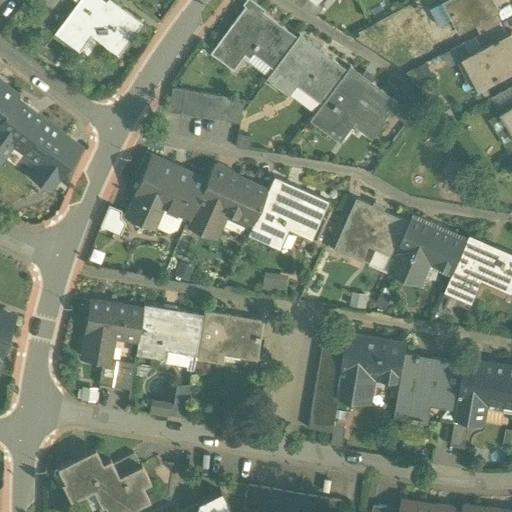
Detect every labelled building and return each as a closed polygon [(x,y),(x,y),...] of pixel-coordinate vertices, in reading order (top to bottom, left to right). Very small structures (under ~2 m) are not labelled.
[(110,0),(77,0),(54,33),(78,51),(79,50),(72,44),(85,27),(119,52),(141,23),(110,0)] [(314,2),(311,0),(289,0),(314,16),(321,7),(315,2),(314,2)] [(443,0),(459,31),(474,23),(495,12),(500,9),(499,8),(495,10),(490,0),(443,0)] [(296,37),(253,6),(250,11),(244,7),(211,52),(233,68),(243,54),(250,48),(274,66),(296,37)] [(495,12),(474,23),(479,34),(500,23),(495,12)] [(479,34),(475,36),(480,46),(506,33),(500,23),(479,34)] [(480,46),(462,56),(479,89),(511,71),(511,31),(511,30),(506,33),(480,46)] [(346,70),(298,34),(274,66),(265,78),(286,95),(297,81),(323,101),(346,70)] [(397,102),(349,66),(323,101),(309,120),(331,136),(347,115),(372,135),(397,102)] [(16,96),(0,83),(0,117),(13,99),(16,96)] [(184,90),(171,88),(167,111),(180,113),(184,90)] [(195,91),(184,90),(180,113),(192,115),(195,91)] [(207,93),(195,91),(192,115),(203,117),(207,93)] [(219,95),(207,93),(203,117),(215,119),(219,95)] [(230,97),(219,95),(215,119),(226,121),(230,97)] [(243,99),(230,97),(226,121),(239,123),(243,99)] [(62,134),(13,99),(0,117),(0,151),(2,152),(10,142),(39,163),(40,164),(55,144),(62,134)] [(406,99),(395,114),(406,123),(418,108),(406,99)] [(511,104),(500,111),(511,131),(511,104)] [(55,144),(40,164),(39,163),(31,174),(48,186),(70,155),(55,144)] [(205,180),(150,156),(124,214),(150,225),(161,200),(190,213),(205,180)] [(266,190),(211,166),(205,180),(190,213),(208,221),(215,207),(252,223),(266,190)] [(327,200),(273,175),(266,190),(252,223),(248,231),(272,242),(280,225),(283,220),(311,233),(327,200)] [(410,221),(355,197),(331,250),(351,258),(358,241),(394,256),(410,221)] [(120,209),(108,204),(99,225),(119,234),(124,222),(119,217),(119,212),(120,212),(120,211),(120,209)] [(467,241),(412,215),(410,221),(394,256),(391,263),(417,274),(423,261),(452,274),(467,241)] [(288,229),(280,225),(272,242),(270,246),(278,250),(284,249),(290,235),(288,229)] [(511,255),(469,236),(467,241),(452,274),(444,292),(471,304),(482,277),(511,290),(511,255)] [(142,308),(91,300),(81,356),(103,359),(108,360),(108,359),(112,335),(137,339),(142,308)] [(202,314),(143,304),(137,339),(135,354),(155,357),(159,333),(169,334),(167,344),(195,349),(191,370),(193,370),(195,359),(202,314)] [(0,355),(14,315),(0,310),(0,355)] [(262,320),(203,310),(202,314),(195,359),(217,363),(218,361),(215,361),(217,349),(256,356),(262,320)] [(347,337),(323,333),(321,346),(344,350),(347,337)] [(383,344),(347,337),(344,350),(342,361),(341,373),(339,382),(337,396),(357,399),(362,374),(400,380),(405,352),(406,344),(384,340),(383,344)] [(344,350),(321,346),(319,357),(342,361),(344,350)] [(464,363),(405,352),(400,380),(394,416),(412,419),(412,421),(422,423),(427,396),(457,402),(464,363)] [(342,361),(319,357),(317,369),(341,373),(342,361)] [(511,366),(465,358),(464,363),(457,402),(455,418),(481,423),(481,421),(476,421),(479,402),(511,407),(511,366)] [(133,363),(108,359),(108,360),(103,359),(98,384),(129,388),(133,363)] [(339,382),(315,378),(313,392),(337,396),(339,382)] [(337,396),(313,392),(311,404),(335,408),(337,396)] [(168,414),(168,400),(149,400),(149,413),(168,414)] [(335,408),(311,404),(309,416),(333,420),(335,408)] [(333,420),(309,416),(307,427),(331,432),(333,420)] [(468,423),(454,421),(450,446),(463,448),(468,423)] [(94,448),(56,467),(63,481),(60,482),(69,500),(92,489),(118,475),(111,462),(109,458),(101,462),(94,448)] [(133,452),(111,462),(118,475),(139,464),(133,452)] [(139,464),(118,475),(92,489),(101,506),(103,504),(107,511),(123,511),(148,500),(141,485),(149,481),(140,464),(139,464)] [(259,487),(246,484),(242,508),(255,510),(259,487)] [(266,511),(271,489),(259,487),(255,510),(265,511),(266,511)] [(278,511),(283,491),(271,489),(266,511),(278,511)] [(193,511),(230,511),(220,491),(197,502),(193,511)] [(291,511),(294,493),(283,491),(278,511),(291,511)] [(303,511),(306,495),(294,493),(291,511),(303,511)] [(315,511),(318,497),(306,495),(303,511),(315,511)] [(327,511),(330,499),(318,497),(315,511),(327,511)] [(340,511),(343,501),(330,499),(327,511),(340,511)] [(461,511),(462,510),(403,501),(401,509),(400,511),(461,511)]
